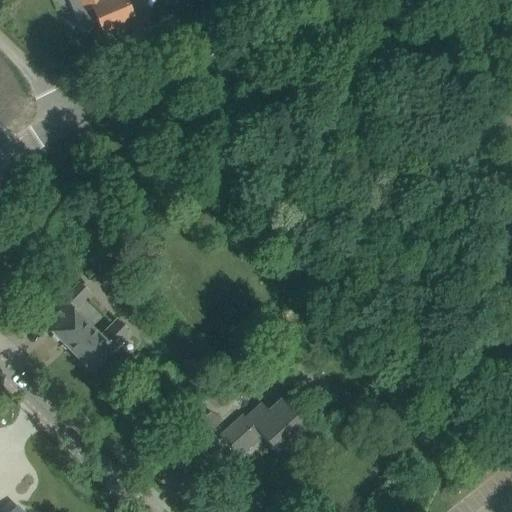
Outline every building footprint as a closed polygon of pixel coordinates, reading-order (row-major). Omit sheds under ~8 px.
[(134,22),(126,4),(124,0),(112,0),(105,3),(103,0),(70,0),(83,31),(99,24),(104,35),(121,28),(123,33),(136,27),(134,22)] [(112,237),(118,230),(113,225),(106,232),(112,237)] [(95,267),(113,248),(103,239),(85,257),(95,267)] [(100,338),(73,312),(89,295),(79,285),(41,323),(91,374),(130,335),(116,322),(100,338)] [(243,416),(234,424),(219,438),(238,459),(261,437),(279,457),(294,444),(308,430),(282,401),(269,413),(262,405),(246,419),(243,416)] [(209,433),(219,423),(210,413),(200,422),(209,433)] [(511,447),(500,458),(506,465),(511,471),(511,447)]
